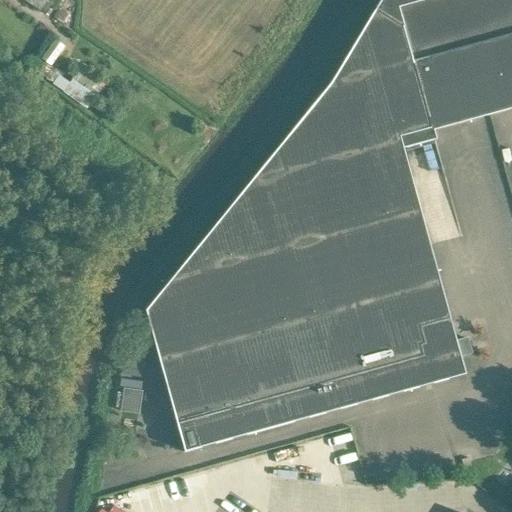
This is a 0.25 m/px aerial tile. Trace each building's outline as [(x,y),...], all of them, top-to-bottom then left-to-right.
[(24,0),(40,10),(46,0),(24,0)] [(410,133),(413,146),(434,140),(432,131),(511,108),(511,0),(379,0),(330,83),(252,180),(321,159),(397,137),(410,133)] [(51,66),(64,47),(55,41),(42,60),(51,66)] [(37,72),(53,84),(52,85),(87,110),(96,97),(72,80),(69,84),(58,76),(59,75),(43,63),(37,72)] [(401,149),(413,146),(410,133),(397,137),(321,159),(252,180),(146,310),(144,310),(158,361),(184,452),(465,375),(401,149)]
